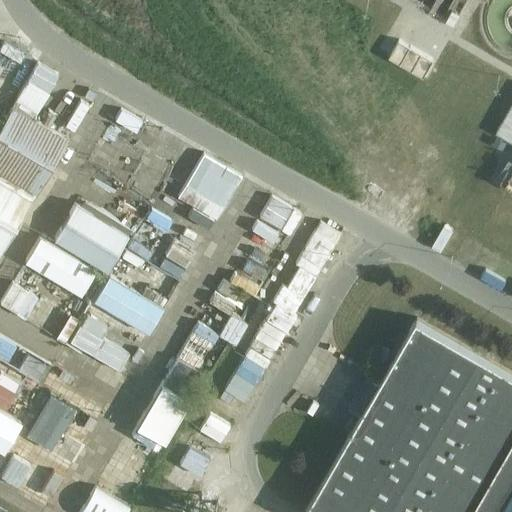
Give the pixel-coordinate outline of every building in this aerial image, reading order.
[(511,0),(492,0),(490,4),(488,16),(489,28),(494,38),(503,47),(511,51),(511,0)] [(434,59),(397,37),(384,57),(422,80),(434,59)] [(0,240),(27,188),(37,193),(68,134),(35,116),(59,70),(28,55),(0,108),(0,240)] [(71,79),(58,102),(53,99),(42,118),(59,128),(83,85),(71,79)] [(511,95),(495,129),(511,137),(511,95)] [(198,149),(177,195),(221,216),(243,169),(198,149)] [(511,185),(511,153),(499,179),(511,185)] [(258,211),(292,231),(303,211),(270,191),(258,211)] [(88,298),(152,329),(193,244),(175,235),(165,254),(176,260),(172,267),(133,248),(136,241),(126,237),(131,228),(68,198),(49,237),(35,230),(21,260),(73,285),(64,303),(7,276),(0,291),(0,306),(69,339),(88,298)] [(249,401),(340,229),(317,217),(227,389),(249,401)] [(255,218),(239,241),(257,253),(273,230),(255,218)] [(219,332),(196,319),(178,351),(210,369),(228,337),(236,341),(247,322),(230,313),(219,332)] [(511,362),(428,314),(310,511),(505,511),(511,502),(511,362)] [(0,477),(43,504),(65,468),(68,469),(106,408),(68,385),(73,376),(25,346),(15,363),(0,353),(0,477)] [(155,377),(130,422),(165,442),(191,397),(155,377)] [(99,473),(130,490),(140,471),(109,455),(99,473)] [(88,481),(74,511),(125,511),(131,500),(88,481)]
